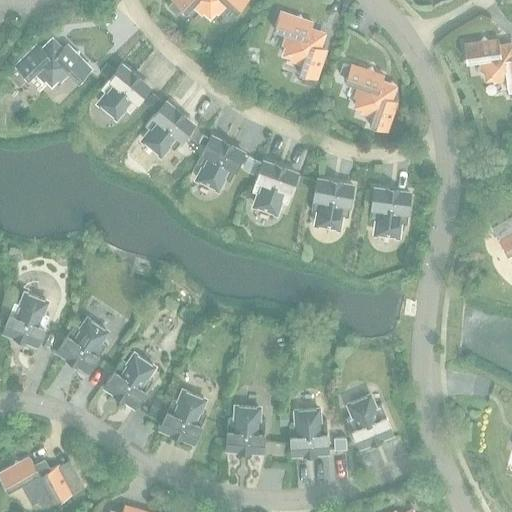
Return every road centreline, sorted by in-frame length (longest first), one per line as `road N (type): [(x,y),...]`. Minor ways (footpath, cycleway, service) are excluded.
road 1 (residential): [(447,148),(357,154),(251,114),(182,62),(134,0)]
road 2 (residential): [(0,403),(61,413),(187,487),(288,505)]
road 3 (residential): [(437,454),(423,339),(448,201),(447,148)]
road 4 (residential): [(288,505),(367,485),(437,454)]
